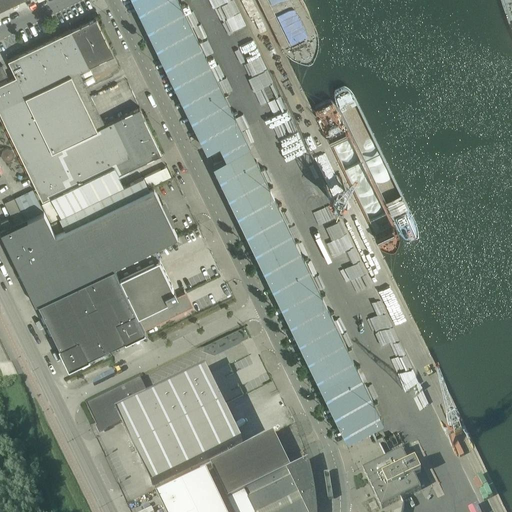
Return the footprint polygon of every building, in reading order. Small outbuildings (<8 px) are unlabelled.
[(0,0),(0,10),(20,0),(0,0)] [(250,148),(178,0),(134,0),(137,6),(207,149),(219,143),(226,158),(250,148)] [(114,266),(154,247),(177,235),(154,187),(149,189),(144,177),(124,187),(118,174),(119,174),(118,174),(162,153),(139,107),(97,127),(72,74),(114,54),(96,17),(8,59),(16,76),(10,79),(3,65),(1,66),(0,65),(0,169),(2,168),(0,165),(0,120),(3,119),(42,199),(51,195),(53,199),(42,204),(51,222),(59,218),(65,230),(56,235),(44,211),(33,189),(15,198),(25,220),(1,232),(16,264),(36,304),(38,303),(114,266)] [(1,147),(6,158),(18,153),(13,141),(1,147)] [(383,421),(250,148),(226,158),(213,163),(347,439),(383,421)] [(214,160),(224,156),(221,151),(212,155),(214,160)] [(1,222),(3,227),(12,222),(9,218),(1,222)] [(114,266),(145,329),(191,307),(184,292),(177,296),(154,247),(114,266)] [(145,329),(114,266),(38,303),(69,366),(145,329)] [(360,315),(390,385),(395,383),(397,389),(417,380),(383,301),(376,304),(373,298),(371,299),(373,304),(367,307),(369,311),(360,315)] [(105,431),(106,430),(121,423),(152,486),(242,442),(215,387),(206,368),(148,396),(140,378),(86,404),(97,427),(97,428),(105,431)] [(274,433),(210,464),(227,499),(236,495),(244,491),(245,490),(254,486),(263,482),(272,477),(281,473),(290,468),(291,468),(274,433)] [(381,509),(401,500),(421,490),(415,477),(419,475),(413,462),(409,465),(402,452),(363,471),(381,509)] [(245,490),(244,491),(254,511),(317,511),(317,505),(315,488),(312,474),(308,460),(263,482),(254,486),(245,490)] [(225,511),(207,473),(157,496),(164,511),(225,511)] [(233,511),(254,511),(244,491),(236,495),(227,499),(233,511)] [(421,511),(423,505),(412,503),(409,511),(421,511)]
